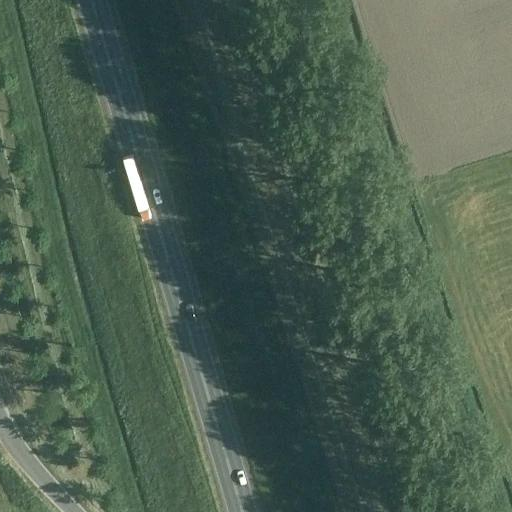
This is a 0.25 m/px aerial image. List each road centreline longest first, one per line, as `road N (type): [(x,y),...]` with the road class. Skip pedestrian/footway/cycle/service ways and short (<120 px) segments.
road 1 (trunk): [(241,511),(91,0)]
road 2 (unclassified): [(76,511),(21,456),(0,415)]
